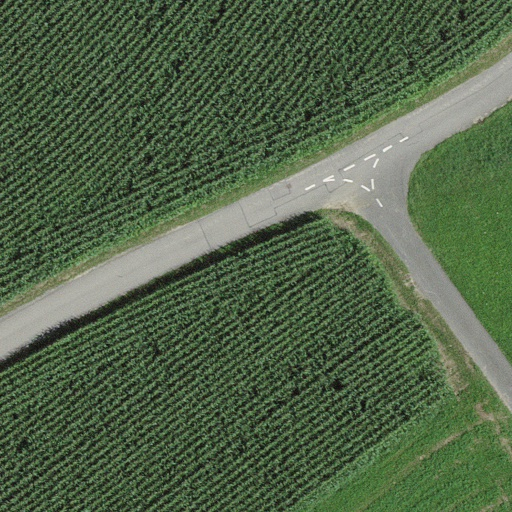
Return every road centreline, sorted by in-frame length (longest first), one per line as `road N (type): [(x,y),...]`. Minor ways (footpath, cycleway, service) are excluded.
road 1 (residential): [(511,70),(366,168),(0,342)]
road 2 (track): [(366,168),(511,372)]
